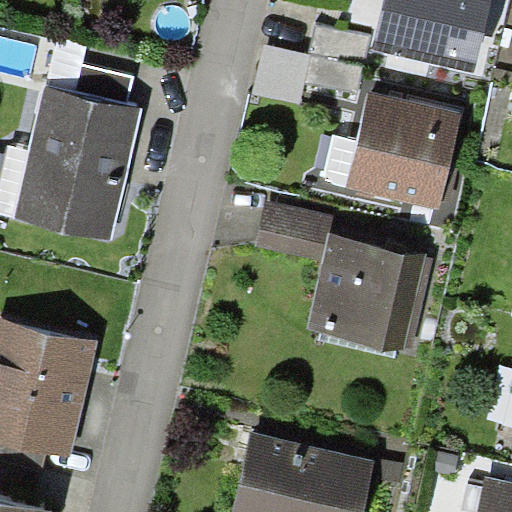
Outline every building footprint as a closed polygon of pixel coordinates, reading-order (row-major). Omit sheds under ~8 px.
[(481,0),(383,0),(379,21),(471,43),(481,0)] [(369,31),(314,19),(300,79),(356,92),(369,31)] [(15,212),(109,233),(139,102),(45,81),(15,212)] [(453,106),(372,88),(355,169),(436,186),(453,106)] [(267,194),(258,238),(320,252),(330,209),(267,194)] [(422,251),(333,231),(315,311),(405,331),(422,251)] [(0,433),(65,450),(93,335),(0,312),(0,433)] [(348,511),(362,453),(258,429),(239,509),(250,511),(348,511)] [(511,511),(511,478),(483,472),(474,511),(511,511)] [(0,511),(36,511),(39,501),(0,492),(0,511)]
